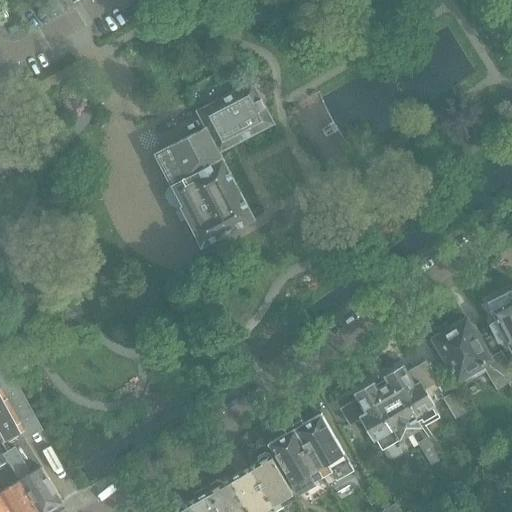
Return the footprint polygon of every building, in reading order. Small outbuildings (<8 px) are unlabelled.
[(223,70),(214,75),(218,82),(227,77),(224,71),(223,70)] [(274,124),(252,82),(249,84),(196,111),(205,128),(219,153),(239,142),(274,124)] [(155,154),(163,168),(171,185),(169,187),(166,190),(165,194),(165,198),(168,203),(171,206),(175,208),(180,207),(201,247),(254,219),(219,153),(205,128),(155,154)] [(506,293),(488,302),(491,309),(492,312),(493,311),(497,321),(489,325),(498,343),(505,339),(511,352),(511,290),(508,292),(506,293)] [(466,319),(465,320),(462,321),(461,320),(452,326),(450,329),(446,322),(432,330),(436,337),(434,338),(459,380),(483,366),(496,387),(511,377),(511,370),(501,351),(488,358),(466,319)] [(12,374),(0,352),(0,387),(2,391),(23,431),(37,423),(41,430),(42,429),(25,398),(20,388),(12,374)] [(384,385),(412,433),(440,417),(433,405),(424,390),(438,382),(426,361),(407,372),(403,366),(386,376),(389,382),(384,385)] [(412,433),(384,385),(377,389),(374,383),(356,393),(359,397),(340,408),(349,423),(363,416),(383,450),(412,433)] [(0,387),(0,442),(1,445),(0,445),(0,449),(8,462),(12,469),(38,511),(46,511),(63,502),(41,466),(21,434),(23,432),(23,431),(2,391),(0,387)] [(458,395),(449,400),(446,402),(456,419),(468,412),(458,395)] [(321,414),(295,429),(319,469),(325,479),(328,485),(354,470),(321,414)] [(295,429),(269,443),(293,483),(299,494),(325,479),(319,469),(295,429)] [(439,461),(426,438),(418,443),(431,466),(439,461)] [(249,467),(275,510),(295,498),(270,454),(265,453),(257,457),(256,462),(249,466),(249,467)] [(0,493),(11,511),(38,511),(12,469),(8,462),(0,466),(0,493)] [(249,511),(271,511),(275,510),(249,467),(230,478),(249,511)] [(500,468),(487,476),(494,488),(507,480),(500,468)] [(209,490),(221,511),(249,511),(230,478),(229,478),(222,482),(217,480),(210,484),(210,485),(209,490)] [(221,511),(209,490),(207,487),(205,487),(194,493),(194,495),(195,498),(189,502),(194,511),(221,511)] [(0,511),(11,511),(0,493),(0,511)] [(194,511),(189,502),(189,501),(182,506),(177,504),(176,504),(169,508),(168,511),(194,511)] [(403,511),(397,501),(386,508),(388,511),(416,511),(414,508),(407,511),(403,511)]
